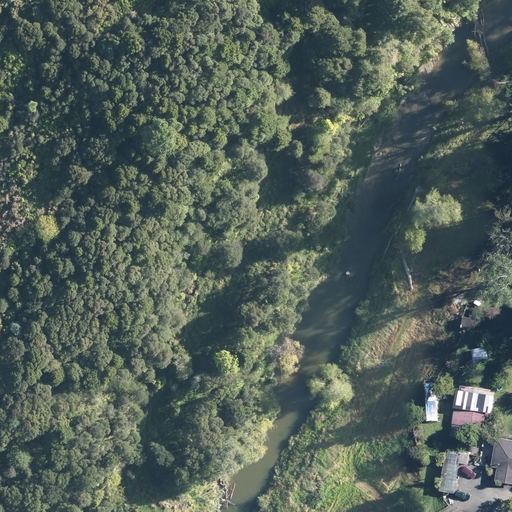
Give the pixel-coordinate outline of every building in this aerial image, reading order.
[(479,328),(479,314),(474,314),(474,305),(462,305),(462,317),(464,317),(464,328),(479,328)] [(491,348),(473,347),(472,362),(490,363),(491,348)] [(494,410),(456,405),(452,429),(491,435),(494,410)] [(511,440),(483,436),(479,461),(497,464),(494,481),(511,483),(511,440)] [(446,491),(459,493),(462,463),(469,464),(471,453),(451,450),(446,491)]
